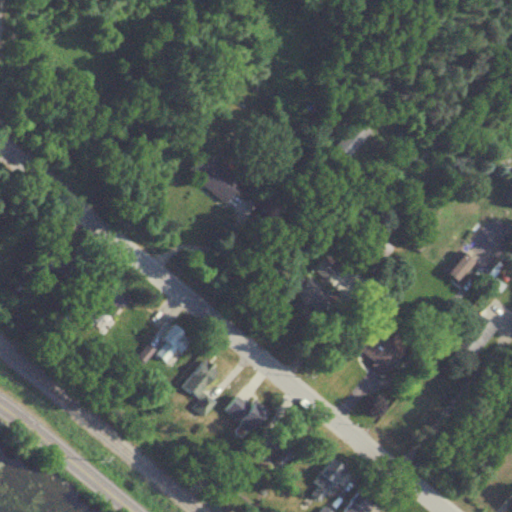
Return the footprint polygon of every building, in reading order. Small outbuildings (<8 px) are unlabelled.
[(333,143),(347,157),(376,126),(367,118),(360,124),(355,119),(333,143)] [(182,173),(221,202),(239,179),(199,150),(182,173)] [(363,175),(380,188),(390,176),(374,162),(363,175)] [(377,246),(366,243),(361,260),(381,266),(388,243),(378,240),(377,246)] [(45,275),(47,271),(64,284),(85,255),(70,245),(57,262),(42,251),(31,265),(45,275)] [(470,261),(459,252),(442,271),(454,281),(470,261)] [(293,290),(316,309),(329,293),(306,274),(293,290)] [(114,319),(109,314),(124,296),(106,279),(78,310),(101,332),(114,319)] [(454,347),(468,358),(491,327),(477,317),(454,347)] [(173,347),(177,350),(187,337),(167,322),(156,336),(161,339),(153,349),(146,343),(135,356),(141,360),(148,350),(162,361),(173,347)] [(349,344),(382,372),(399,352),(366,323),(349,344)] [(178,384),(196,398),(189,407),(200,415),(212,399),(198,388),(214,368),(199,357),(178,384)] [(220,408),(245,429),(260,411),(235,390),(220,408)] [(342,469),(329,459),(302,491),(316,502),(342,469)] [(342,511),(362,511),(374,499),(362,489),(342,511)]
